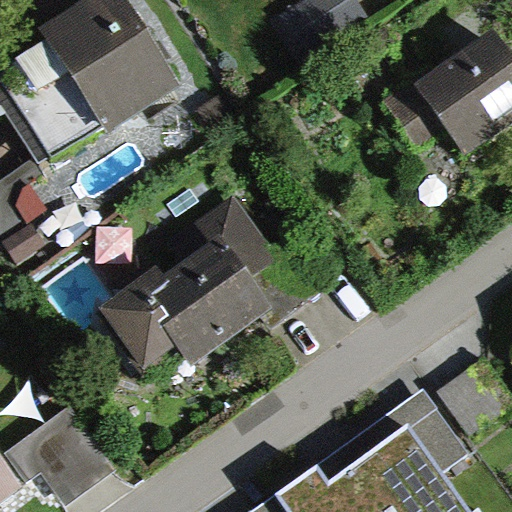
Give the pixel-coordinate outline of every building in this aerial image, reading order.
[(181,82),(127,0),(78,0),(40,25),(48,38),(0,69),(0,70),(54,153),(104,120),(109,128),(181,82)] [(511,128),(511,54),(492,27),(418,80),(415,76),(384,98),(420,147),(448,127),(471,158),(511,128)] [(313,297),(236,194),(198,222),(214,243),(166,278),(159,268),(103,310),(144,364),(180,338),(197,360),(266,309),(277,324),(313,297)] [(477,435),(511,409),(511,388),(488,356),(443,390),(477,435)] [(471,511),(445,472),(470,455),(425,389),(319,463),(252,511),(285,511),(288,510),(289,511),(471,511)] [(72,406),(8,451),(30,482),(44,472),(65,503),(115,468),(72,406)] [(0,505),(24,488),(0,455),(0,505)]
